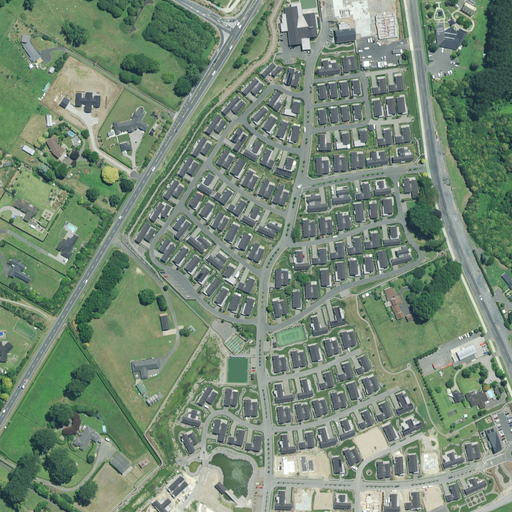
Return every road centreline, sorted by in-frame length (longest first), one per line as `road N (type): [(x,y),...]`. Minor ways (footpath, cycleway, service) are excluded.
road 1 (primary): [(0,421),(217,63)]
road 2 (residential): [(402,218),(418,262),(263,327)]
road 3 (tertiary): [(434,169),(449,227),(511,369)]
road 4 (residential): [(263,379),(307,373),(392,329),(456,308)]
road 5 (residential): [(179,205),(152,248),(153,262),(176,273),(214,312),(259,321)]
road 6 (tertiary): [(412,0),(434,163)]
road 7 (residential): [(177,511),(202,480),(211,416),(223,412),(265,428)]
road 8 (residential): [(509,458),(432,483),(358,488)]
road 9 (residential): [(358,483),(423,481),(508,453)]
road 10 (residential): [(269,428),(318,423),(397,389)]
